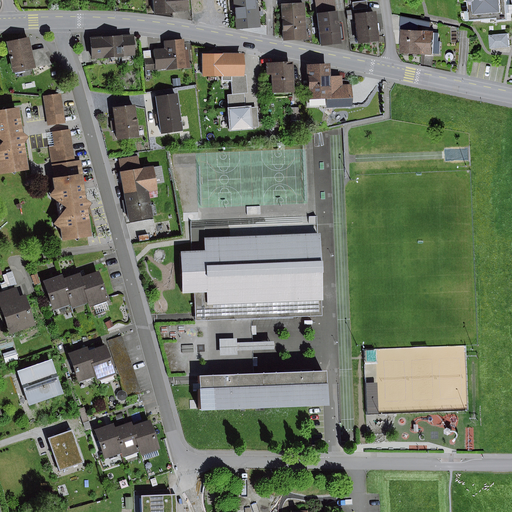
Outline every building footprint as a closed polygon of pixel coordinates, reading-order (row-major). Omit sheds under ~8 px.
[(151,0),(153,15),(186,12),(185,0),(151,0)] [(252,0),(233,0),(236,30),(259,28),(257,7),(253,7),(252,0)] [(314,0),(316,13),(335,11),(333,0),(314,0)] [(471,0),(474,21),(502,18),(502,21),(511,20),(511,16),(510,0),(471,0)] [(366,1),(352,3),(353,11),(367,8),(366,1)] [(304,3),(281,4),(283,39),(305,38),(304,3)] [(335,11),(316,13),(320,45),(340,43),(335,11)] [(374,13),(354,15),(357,44),(377,42),(374,13)] [(437,31),(403,30),(402,53),(441,55),(441,41),(439,41),(440,34),(437,34),(437,31)] [(509,34),(490,36),(491,49),(510,47),(509,34)] [(133,36),(91,40),(93,62),(135,58),(133,36)] [(28,38),(6,42),(12,73),(34,69),(28,38)] [(165,50),(152,51),(152,60),(147,60),(147,70),(188,68),(188,50),(184,50),(184,41),(165,42),(165,50)] [(42,49),(32,51),(35,67),(51,64),(42,49)] [(242,54),(206,56),(207,74),(233,73),(234,97),(230,98),(230,110),(228,110),(230,130),(250,128),(249,108),(244,108),(243,93),(247,93),(246,76),(243,75),(242,54)] [(290,65),(266,66),(266,78),(270,77),(271,93),(291,93),(290,65)] [(328,65),(303,66),(305,98),(325,97),(330,97),(329,78),(328,65)] [(330,97),(325,97),(327,109),(352,107),(350,87),(343,87),(342,78),(329,78),(330,97)] [(60,93),(42,96),(47,126),(65,123),(60,93)] [(176,93),(154,96),(159,135),(181,131),(176,93)] [(134,106),(112,108),(116,140),(138,138),(134,106)] [(17,107),(0,109),(0,174),(26,171),(22,142),(26,136),(21,133),(17,107)] [(70,130),(52,133),(54,146),(49,146),(51,162),(74,159),(70,130)] [(303,183),(302,147),(254,149),(254,173),(260,173),(261,185),(278,184),(279,195),(298,194),(298,183),(303,183)] [(118,159),(120,172),(139,169),(138,156),(118,159)] [(81,161),(51,165),(53,177),(50,178),(52,191),(48,196),(57,203),(59,215),(52,224),(58,229),(60,240),(90,236),(86,210),(91,203),(86,200),(81,161)] [(120,172),(123,194),(147,190),(156,188),(156,185),(165,183),(162,165),(139,169),(120,172)] [(147,190),(123,194),(128,221),(152,217),(147,190)] [(204,251),(179,251),(181,293),(193,293),(194,321),(206,321),(251,319),(322,316),(319,234),(204,238),(204,251)] [(6,286),(17,284),(14,270),(3,272),(6,286)] [(97,272),(79,279),(87,302),(89,306),(106,300),(97,272)] [(37,273),(30,276),(33,285),(40,282),(37,273)] [(87,302),(79,279),(77,273),(60,279),(69,305),(71,308),(87,302)] [(69,305),(60,279),(59,275),(41,281),(52,311),(69,305)] [(16,290),(0,294),(0,307),(7,333),(32,326),(24,297),(18,299),(16,290)] [(253,373),(251,319),(206,321),(209,375),(253,373)] [(110,320),(104,324),(107,329),(113,326),(110,320)] [(122,336),(106,342),(125,398),(141,393),(122,336)] [(114,374),(106,350),(104,345),(87,351),(96,377),(98,380),(114,374)] [(96,377),(87,351),(86,347),(69,353),(79,383),(96,377)] [(50,362),(16,374),(28,406),(62,394),(50,362)] [(209,375),(197,376),(198,410),(324,405),(323,371),(253,373),(209,375)] [(376,383),(365,384),(367,414),(377,413),(376,383)] [(78,410),(82,422),(88,420),(84,408),(78,410)] [(89,421),(83,423),(85,430),(91,429),(89,421)] [(149,421),(131,428),(140,451),(141,455),(159,449),(149,421)] [(140,451),(131,428),(130,422),(113,428),(122,454),(123,457),(140,451)] [(122,454),(113,428),(111,424),(94,430),(104,460),(122,454)] [(72,431),(48,439),(58,470),(82,463),(72,431)] [(170,511),(170,495),(140,496),(140,511),(170,511)] [(133,497),(125,498),(125,510),(133,510),(133,497)]
